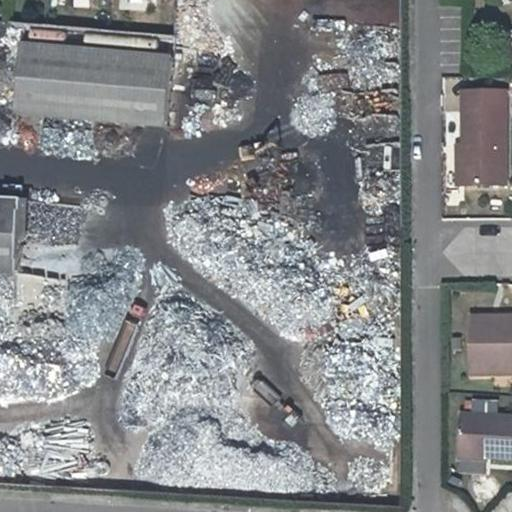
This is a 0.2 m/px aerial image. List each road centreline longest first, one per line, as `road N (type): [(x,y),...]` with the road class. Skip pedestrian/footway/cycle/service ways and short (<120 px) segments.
road 1 (residential): [(427,0),(425,511)]
road 2 (unknown): [(0,158),(192,169)]
road 3 (residential): [(0,504),(131,511)]
